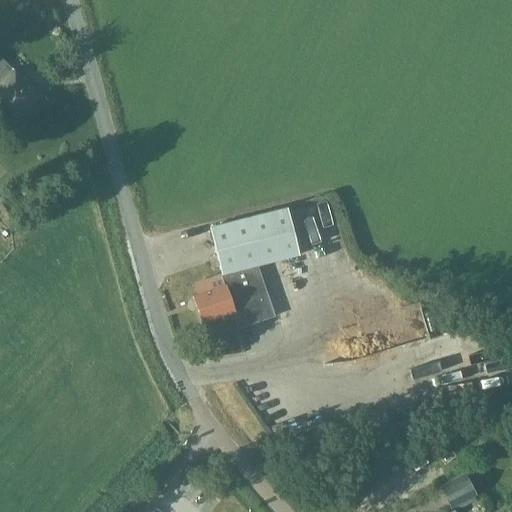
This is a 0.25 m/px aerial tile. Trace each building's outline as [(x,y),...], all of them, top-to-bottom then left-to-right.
[(20,77),(5,62),(0,57),(0,113),(17,131),(48,99),(23,74),(20,77)] [(285,209),(209,228),(220,275),(221,275),(256,266),(297,256),(285,211),(285,209)] [(21,243),(27,237),(22,233),(23,232),(19,228),(13,235),(21,243)] [(220,275),(193,285),(197,297),(193,298),(202,323),(232,312),(237,328),(273,316),(264,289),(256,266),(221,275),(220,275)] [(477,493),(467,472),(441,485),(452,506),(477,493)]
